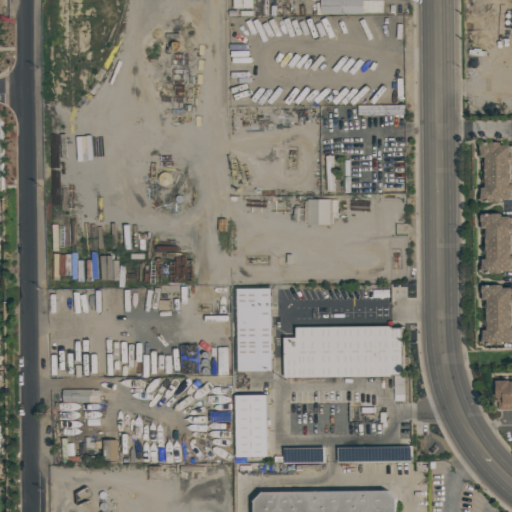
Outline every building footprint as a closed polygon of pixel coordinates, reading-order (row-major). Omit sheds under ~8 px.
[(233,0),(252,0),(253,8),(234,8),(233,0)] [(320,14),(320,0),(363,0),(363,13),(320,14)] [(480,141),(485,141),(487,141),(500,141),(500,145),(509,145),(509,153),(511,153),(511,158),(499,158),(499,156),(484,156),(477,156),(477,149),(480,149),(480,141)] [(484,156),(499,156),(499,158),(511,158),(511,170),(481,170),(481,162),(484,162),(484,156)] [(481,170),(511,170),(511,183),(500,183),(500,187),(485,187),(485,180),(481,180),(481,170)] [(485,187),(500,187),(500,183),(511,183),(511,199),(501,199),(501,201),(488,202),(485,202),(485,201),(481,201),(480,187),(485,187)] [(306,199),(336,199),(336,218),(331,218),(331,225),(306,224),(306,199)] [(481,215),(484,214),(486,214),(499,214),(499,218),(511,217),(511,230),(498,231),(498,228),(485,228),(480,227),(480,225),(481,225),(481,223),(480,223),(480,222),(481,222),(481,215)] [(485,228),(498,228),(498,231),(511,230),(511,243),(482,243),(482,237),(482,234),(485,234),(485,228)] [(482,243),(511,243),(511,256),(499,256),(499,259),(485,259),(485,253),(482,253),(482,249),(482,243)] [(511,256),(511,270),(501,270),(501,273),(489,273),(489,274),(486,274),(486,273),(481,273),(481,265),(480,265),(480,264),(481,264),(481,262),(480,262),(480,259),(485,259),(499,259),(499,256),(511,256)] [(481,285),(501,285),(501,288),(511,287),(511,298),(482,299),(479,299),(479,292),(481,292),(481,285)] [(236,371),(235,288),(270,288),(271,371),(236,371)] [(482,299),(511,298),(511,310),(483,311),(482,299)] [(483,311),(511,310),(511,326),(487,326),(487,324),(483,324),(483,311)] [(283,377),(283,337),(295,337),(295,327),(402,325),(403,375),(283,377)] [(511,326),(511,342),(481,343),(481,330),(487,330),(487,326),(511,326)] [(498,380),(511,380),(511,409),(498,409),(498,380)] [(235,457),(234,395),(266,394),(268,457),(235,457)] [(396,511),(396,499),(389,492),(261,494),(252,504),(252,511),(396,511)]
